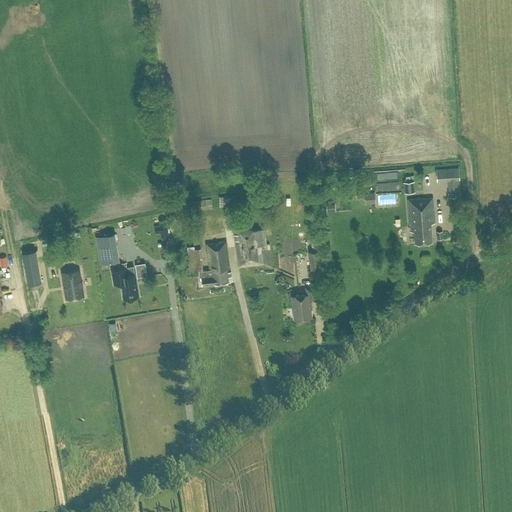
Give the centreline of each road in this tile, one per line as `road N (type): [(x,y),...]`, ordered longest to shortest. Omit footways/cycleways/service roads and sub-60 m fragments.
road 1 (unclassified): [(100,511),(228,437),(511,234)]
road 2 (track): [(62,511),(29,331)]
road 3 (unknown): [(267,409),(233,261)]
